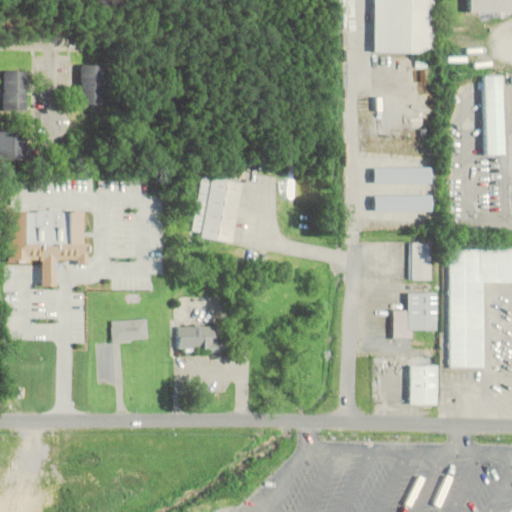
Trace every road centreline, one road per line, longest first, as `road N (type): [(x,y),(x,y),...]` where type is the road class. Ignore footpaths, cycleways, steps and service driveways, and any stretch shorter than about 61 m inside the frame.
road 1 (tertiary): [(511,424),(0,411)]
road 2 (residential): [(0,43),(157,48)]
